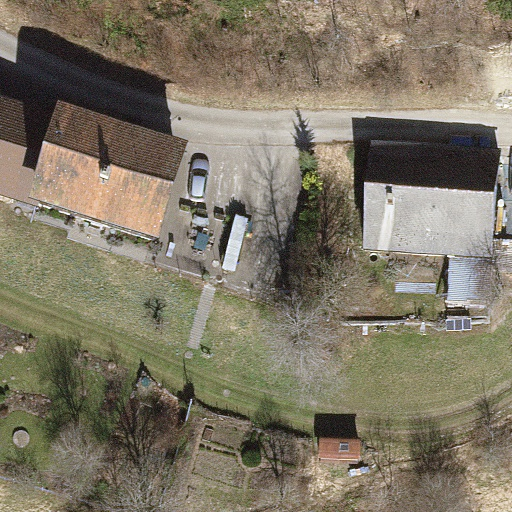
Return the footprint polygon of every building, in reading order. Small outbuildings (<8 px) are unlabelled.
[(2,98),(0,105),(0,191),(35,201),(60,115),(2,98)] [(60,115),(35,201),(158,237),(186,141),(63,105),(60,115)] [(451,249),(490,251),(493,199),(495,153),(372,146),(367,244),(451,249)] [(511,200),(493,199),(490,251),(511,251),(511,200)] [(451,249),(449,298),(488,300),(490,251),(451,249)] [(362,444),(321,443),(320,465),(361,466),(362,444)]
